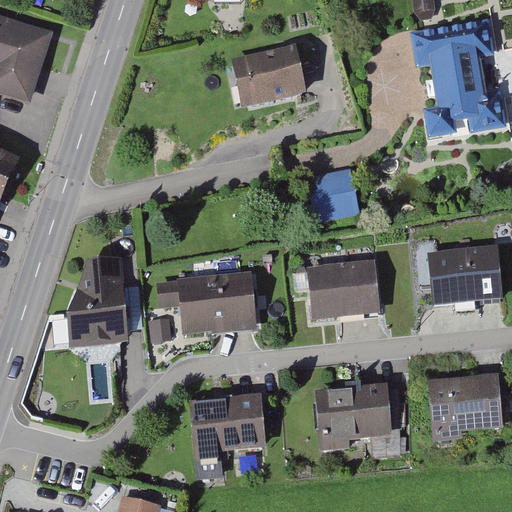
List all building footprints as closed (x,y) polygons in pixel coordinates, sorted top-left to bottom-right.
[(412,0),(414,17),(420,23),(433,21),(436,14),(434,0),(412,0)] [(53,36),(0,19),(0,98),(32,110),(53,36)] [(488,23),(411,36),(418,72),(432,70),(438,114),(424,116),(429,143),(458,139),(456,126),(470,124),(472,137),(508,131),(503,96),(487,100),(481,61),(495,58),(488,23)] [(297,49),(232,64),(242,112),(307,98),(297,49)] [(0,210),(21,163),(0,153),(0,210)] [(352,173),(308,182),(316,228),(361,219),(352,173)] [(498,250),(429,257),(434,311),(503,305),(498,250)] [(123,262),(88,265),(68,320),(70,351),(129,346),(123,262)] [(376,265),(308,271),(313,326),(381,319),(376,265)] [(253,277),(157,286),(160,313),(181,311),(184,340),(258,335),(253,277)] [(500,380),(429,386),(433,445),(464,443),(463,436),(504,432),(500,380)] [(362,386),(315,390),(322,455),(352,453),(351,446),(371,444),(373,463),(403,459),(400,392),(389,392),(389,389),(362,391),(362,386)] [(264,401),(190,407),(197,484),(224,482),(221,457),(268,453),(264,401)] [(160,511),(161,509),(122,499),(119,511),(160,511)]
